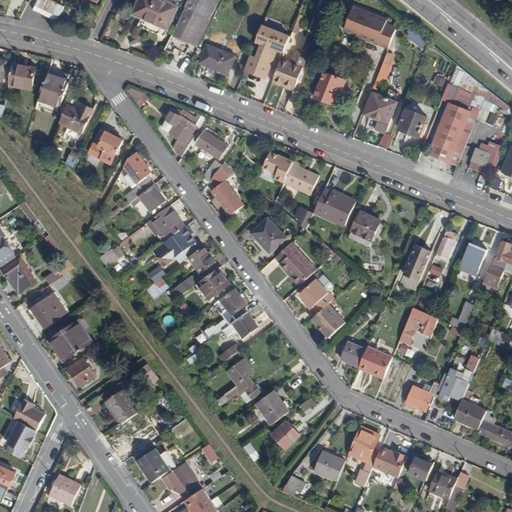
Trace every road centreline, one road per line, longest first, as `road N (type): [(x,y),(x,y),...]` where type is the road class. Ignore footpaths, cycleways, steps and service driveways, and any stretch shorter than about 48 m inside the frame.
road 1 (residential): [(511,473),(343,402),(111,84),(115,59)]
road 2 (tertiary): [(115,59),(511,219)]
road 3 (residential): [(143,511),(70,409)]
road 4 (residential): [(70,409),(0,309)]
